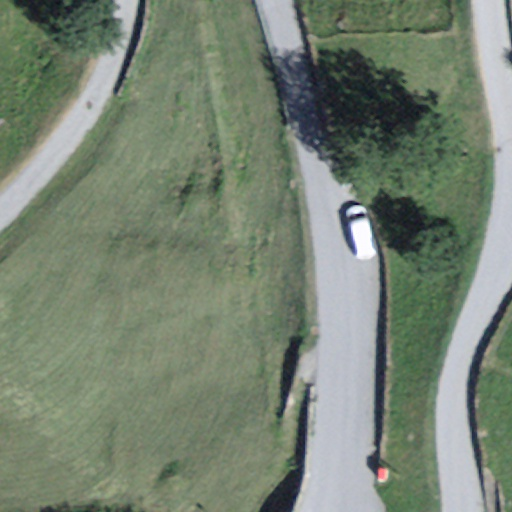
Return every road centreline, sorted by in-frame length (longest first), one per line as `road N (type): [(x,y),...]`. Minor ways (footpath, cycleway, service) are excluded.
road 1 (residential): [(273,0),(336,265),(343,341),(319,511)]
road 2 (residential): [(465,511),(451,426),(456,371),(511,217)]
road 3 (residential): [(511,132),(488,0)]
